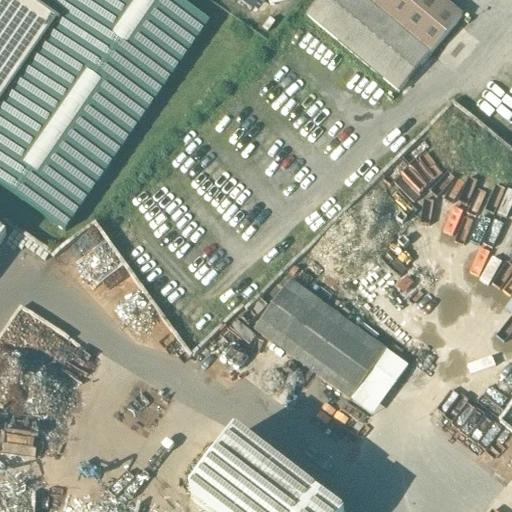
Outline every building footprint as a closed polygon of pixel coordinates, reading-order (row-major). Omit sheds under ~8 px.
[(208,23),(176,0),(76,0),(0,110),(0,185),(63,231),(208,23)] [(0,0),(0,110),(76,0),(44,0),(38,10),(23,0),(0,0)] [(457,0),(325,0),(312,17),(408,94),(476,14),(457,0)] [(405,364),(287,279),(250,329),(348,400),(372,368),(392,382),(405,364)] [(336,511),(234,435),(189,495),(211,511),(336,511)]
